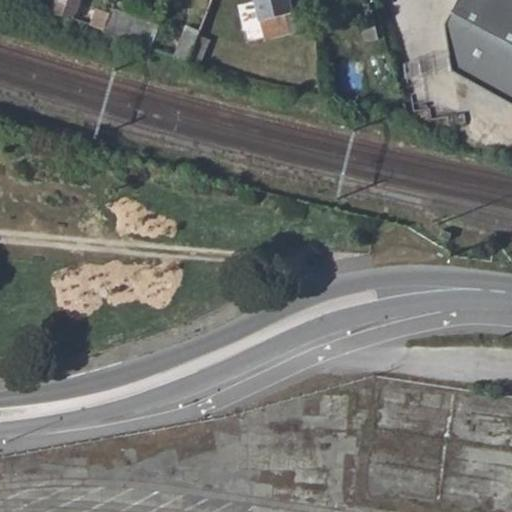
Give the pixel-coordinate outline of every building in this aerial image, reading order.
[(56,0),(50,17),(71,24),(80,0),(56,0)] [(254,0),(263,39),(289,34),(284,12),(307,8),(305,0),(254,0)] [(454,74),(511,106),(511,0),(460,0),(446,28),(454,74)] [(98,7),(90,28),(101,33),(108,15),(110,12),(98,7)] [(307,8),(284,12),(289,34),(311,28),(307,8)] [(108,15),(101,33),(125,41),(131,24),(108,15)] [(422,90),(408,91),(410,112),(424,110),(422,90)]
